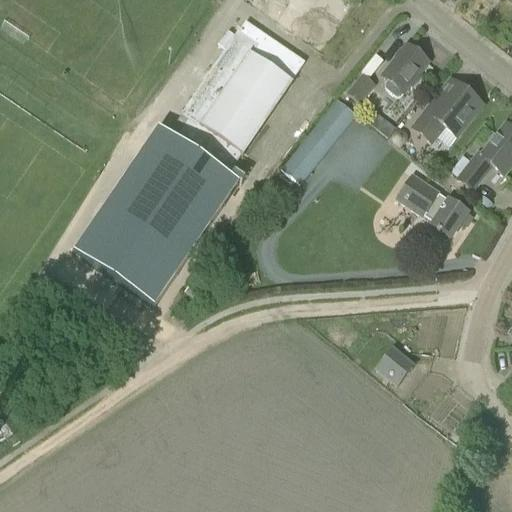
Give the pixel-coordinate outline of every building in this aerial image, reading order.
[(304,66),(245,25),(238,35),(237,35),(181,117),(181,118),(165,140),(224,181),(240,158),(242,159),(292,87),(291,86),(304,66)] [(403,98),(427,66),(405,49),(381,80),(387,85),(383,89),(384,93),(395,101),(399,101),(402,97),(403,98)] [(359,108),(374,89),(360,78),(345,97),(359,108)] [(455,141),(481,109),(459,92),(445,110),(435,101),(410,132),(430,148),(443,132),(455,141)] [(299,189),(355,119),(335,104),(279,173),(299,189)] [(380,129),(376,134),(387,142),(395,131),(390,128),(380,129)] [(511,134),(504,128),(491,145),(480,158),(476,156),(461,175),(455,183),(471,196),(477,188),(491,170),(503,179),(511,167),(511,165),(511,164),(511,162),(511,134)] [(181,165),(130,251),(171,276),(210,211),(226,221),(241,195),(227,187),(224,191),(181,165)] [(412,181),(411,180),(399,197),(393,205),(426,227),(430,230),(439,236),(438,238),(438,241),(443,244),(446,243),(447,241),(448,242),(457,229),(462,232),(470,222),(465,218),(465,217),(412,181)] [(395,391),(412,370),(391,353),(374,374),(395,391)] [(458,434),(453,436),(451,442),(456,446),(462,444),(463,438),(458,434)]
